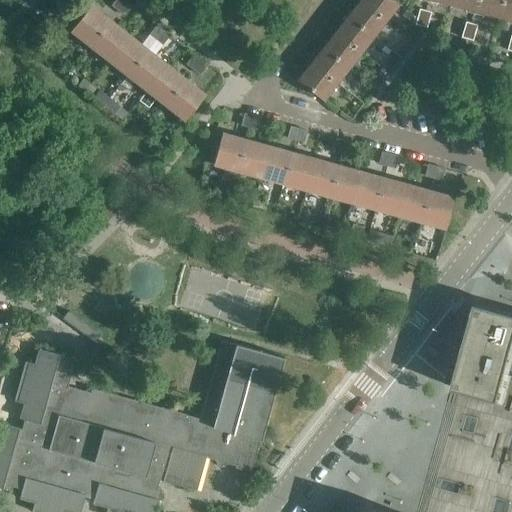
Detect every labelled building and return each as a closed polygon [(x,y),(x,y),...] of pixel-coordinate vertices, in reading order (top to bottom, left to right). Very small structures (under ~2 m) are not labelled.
[(118,11),(126,1),(124,0),(116,0),(112,6),(118,11)] [(385,20),(360,0),(348,16),(373,35),(385,20)] [(398,3),(393,0),(360,0),(385,20),(398,3)] [(475,10),(477,0),(453,0),(452,4),(475,10)] [(498,16),(502,0),(477,0),(475,10),(498,16)] [(511,20),(511,0),(502,0),(498,16),(511,20)] [(125,15),(132,6),(126,1),(118,11),(125,15)] [(90,45),(110,20),(91,5),(71,30),(90,45)] [(421,27),(425,11),(419,10),(415,25),(421,27)] [(427,29),(431,13),(425,11),(421,27),(427,29)] [(373,35),(348,16),(336,32),(361,51),(373,35)] [(109,60),(129,35),(110,20),(90,45),(109,60)] [(467,40),(471,24),(465,22),(461,38),(467,40)] [(473,41),(477,26),(471,24),(467,40),(473,41)] [(156,40),(163,30),(157,25),(149,35),(156,40)] [(162,45),(170,35),(163,30),(156,40),(162,45)] [(361,51),(336,32),(323,47),(348,67),(361,51)] [(128,75),(148,50),(129,35),(109,60),(128,75)] [(348,67),(323,47),(311,63),(336,83),(348,67)] [(147,89),(166,65),(148,50),(128,75),(147,89)] [(193,69),(201,60),(194,55),(187,64),(193,69)] [(200,74),(207,65),(201,60),(193,69),(200,74)] [(336,83),(311,63),(298,79),(323,99),(336,83)] [(166,104),(185,80),(166,65),(147,89),(166,104)] [(185,119),(204,94),(185,80),(166,104),(185,119)] [(249,127),(253,116),(245,113),(242,125),(249,127)] [(257,129),(260,118),(253,116),(249,127),(257,129)] [(295,140),(299,128),(291,126),(288,138),(295,140)] [(303,142),(306,130),(299,128),(295,140),(303,142)] [(238,170),(246,140),(222,133),(214,164),(238,170)] [(341,153),(344,141),(337,139),(333,151),(341,153)] [(261,176),(269,146),(246,140),(238,170),(261,176)] [(349,155),(352,143),(344,141),(341,153),(349,155)] [(284,183),(292,152),(269,146),(261,176),(284,183)] [(306,189),(315,159),(292,152),(284,183),(306,189)] [(387,165),(390,154),(383,152),(379,163),(387,165)] [(395,168),(398,156),(390,154),(387,165),(395,168)] [(329,196),(338,165),(315,159),(306,189),(329,196)] [(433,178),(436,166),(428,164),(425,176),(433,178)] [(352,202),(361,171),(338,165),(329,196),(352,202)] [(441,180),(444,169),(436,166),(433,178),(441,180)] [(375,208),(384,178),(361,171),(352,202),(375,208)] [(398,215),(407,184),(384,178),(375,208),(398,215)] [(421,221),(430,191),(407,184),(398,215),(421,221)] [(445,228),(453,197),(430,191),(421,221),(445,228)] [(511,354),(511,312),(477,302),(453,388),(499,401),(511,354)] [(100,334),(69,310),(63,318),(95,341),(100,334)] [(236,465),(235,467),(251,472),(260,440),(261,440),(284,357),(236,344),(236,345),(221,341),(203,405),(192,402),(188,415),(92,388),(91,392),(68,386),(75,358),(39,348),(35,363),(26,361),(15,400),(24,403),(20,418),(24,419),(22,428),(0,422),(0,487),(12,490),(13,486),(22,488),(20,498),(34,502),(32,511),(35,511),(64,511),(65,510),(71,511),(80,511),(85,496),(94,498),(93,503),(108,507),(106,511),(155,511),(161,490),(157,489),(159,480),(196,490),(206,456),(215,459),(219,467),(227,462),(236,465)] [(99,360),(104,344),(96,341),(91,358),(99,360)] [(511,511),(511,354),(499,401),(453,388),(418,511),(511,511)]
